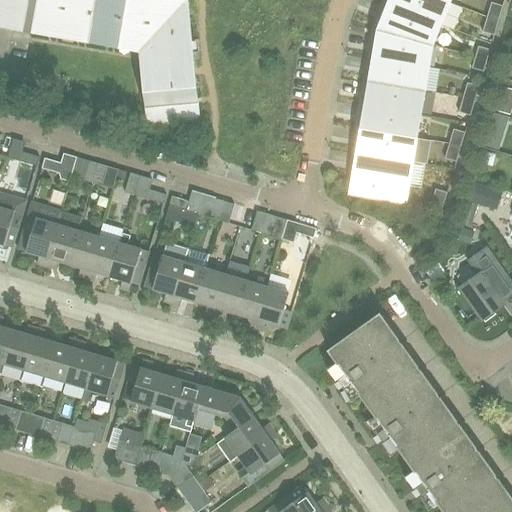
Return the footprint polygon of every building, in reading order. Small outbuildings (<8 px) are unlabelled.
[(193,69),(187,2),(178,0),(177,0),(14,0),(10,29),(145,52),(146,63),(142,64),(147,124),(198,119),(197,105),(196,98),(194,76),(193,69)] [(449,2),(443,0),(388,0),(388,2),(389,2),(388,4),(440,25),(449,2)] [(486,18),(498,21),(502,6),(491,3),(486,18)] [(432,45),(440,25),(388,4),(383,17),(382,17),(379,24),(380,24),(378,30),(432,45)] [(482,32),(494,36),(498,21),(486,18),(482,32)] [(428,68),(432,45),(378,30),(375,48),(373,48),(372,56),(373,56),(373,58),(428,68)] [(475,58),(486,61),(489,50),(478,47),(475,58)] [(424,91),(428,68),(373,58),(371,72),(369,71),(368,79),(369,80),(369,82),(424,91)] [(471,69),(483,72),(486,61),(475,58),(471,69)] [(420,115),(424,91),(369,82),(367,95),(365,95),(364,103),(365,103),(365,105),(420,115)] [(463,98),(474,101),(478,87),(467,83),(463,98)] [(458,113),(470,116),(474,101),(463,98),(458,113)] [(509,115),(511,108),(498,104),(497,111),(509,115)] [(416,139),(420,115),(365,105),(363,119),(361,119),(360,127),(361,127),(361,129),(416,139)] [(412,162),(416,139),(361,129),(359,143),(357,142),(356,150),(357,151),(357,153),(412,162)] [(448,146),(460,149),(465,133),(453,129),(448,146)] [(498,150),(502,137),(488,133),(484,146),(498,150)] [(444,159),(456,162),(460,149),(448,146),(444,159)] [(39,157),(22,152),(19,161),(36,167),(39,157)] [(405,203),(412,162),(357,153),(354,166),(353,166),(352,174),(353,174),(352,183),(350,194),(405,203)] [(70,182),(77,158),(63,154),(61,164),(45,159),(42,168),(59,173),(61,179),(70,182)] [(83,181),(92,183),(97,164),(88,161),(83,181)] [(107,167),(97,164),(92,183),(101,186),(107,167)] [(139,176),(130,173),(124,193),(133,195),(139,176)] [(152,180),(139,176),(133,195),(163,204),(166,195),(149,190),(152,180)] [(495,210),(500,191),(473,183),(470,194),(467,202),(477,205),(495,210)] [(442,208),(447,193),(435,189),(430,207),(442,208)] [(0,244),(12,248),(17,230),(26,200),(0,192),(0,244)] [(198,215),(203,195),(191,192),(188,202),(172,197),(169,206),(198,215)] [(224,202),(203,195),(198,215),(219,221),(224,202)] [(44,267),(57,225),(61,210),(32,201),(17,250),(39,256),(36,264),(44,267)] [(224,202),(219,221),(228,224),(234,204),(224,202)] [(477,205),(466,202),(459,224),(470,227),(477,205)] [(251,231),(260,233),(266,214),(257,211),(251,231)] [(275,217),(266,214),(260,233),(269,236),(275,217)] [(316,229),(299,224),(296,233),(313,238),(316,229)] [(68,265),(78,231),(57,225),(44,267),(52,269),(55,261),(68,265)] [(468,245),(472,232),(461,229),(457,242),(468,245)] [(86,279),(98,237),(78,231),(68,265),(80,269),(78,277),(86,279)] [(138,286),(144,268),(149,252),(129,246),(131,236),(123,234),(120,244),(119,243),(109,277),(122,281),(119,289),(128,292),(131,283),(138,286)] [(109,277),(119,243),(98,237),(86,279),(94,281),(96,273),(109,277)] [(163,302),(171,304),(184,262),(188,249),(166,243),(162,256),(154,254),(144,288),(165,294),(163,302)] [(508,280),(486,248),(468,261),(478,275),(458,289),(481,320),(502,305),(492,291),(508,280)] [(194,302),(204,269),(208,255),(188,249),(184,262),(171,304),(179,307),(182,299),(194,302)] [(212,317),(225,275),(204,269),(194,302),(207,306),(205,314),(212,317)] [(236,315),(246,281),(225,275),(212,317),(220,319),(223,311),(236,315)] [(254,329),(266,287),(246,281),(236,315),(248,319),(246,327),(254,329)] [(286,330),(291,312),(283,310),(288,294),(266,287),(254,329),(262,331),(264,323),(286,330)] [(511,511),(511,499),(379,314),(328,351),(337,364),(443,511),(511,511)] [(0,363),(2,364),(12,331),(0,326),(2,319),(0,318),(0,363)] [(23,370),(35,329),(28,326),(25,334),(12,331),(2,364),(23,370)] [(44,377),(54,343),(41,339),(44,331),(35,329),(23,370),(44,377)] [(64,383),(77,341),(69,339),(67,347),(54,343),(44,377),(64,383)] [(85,389),(95,355),(83,351),(85,343),(77,341),(64,383),(85,389)] [(110,351),(108,359),(95,355),(85,389),(106,395),(105,398),(114,400),(124,364),(117,362),(119,354),(110,351)] [(152,409),(162,375),(149,371),(151,363),(142,360),(140,368),(132,366),(127,384),(123,398),(131,400),(130,402),(152,409)] [(172,415),(185,373),(177,371),(174,379),(162,375),(152,409),(172,415)] [(197,410),(203,387),(190,383),(193,375),(185,373),(172,415),(187,419),(185,426),(191,427),(193,421),(194,421),(198,410),(197,410)] [(253,418),(239,398),(203,387),(197,410),(198,410),(225,418),(234,431),(253,418)] [(0,425),(6,428),(12,409),(2,406),(0,414),(0,425)] [(12,409),(6,428),(15,431),(21,411),(12,409)] [(47,440),(53,421),(44,418),(38,437),(47,440)] [(230,462),(238,456),(273,431),(268,424),(261,429),(253,418),(234,431),(224,438),(216,443),(230,462)] [(53,421),(47,440),(68,446),(74,427),(53,421)] [(95,434),(86,431),(80,450),(90,453),(93,441),(95,434)] [(269,471),(284,461),(271,442),(278,438),(273,431),(238,456),(250,474),(264,465),(269,471)] [(128,443),(119,441),(117,447),(113,460),(122,462),(128,443)] [(169,478),(178,472),(185,448),(176,446),(173,457),(161,453),(155,472),(168,476),(169,478)] [(135,466),(155,472),(161,453),(140,447),(135,466)] [(185,448),(178,472),(185,466),(200,455),(202,451),(186,447),(185,448)] [(185,466),(178,472),(169,478),(182,496),(198,484),(185,466)] [(213,477),(201,487),(207,495),(220,486),(213,477)] [(204,492),(198,484),(182,496),(188,504),(188,503),(204,492)] [(318,511),(327,506),(322,499),(315,504),(302,486),(287,497),(268,510),(269,511),(318,511)]
